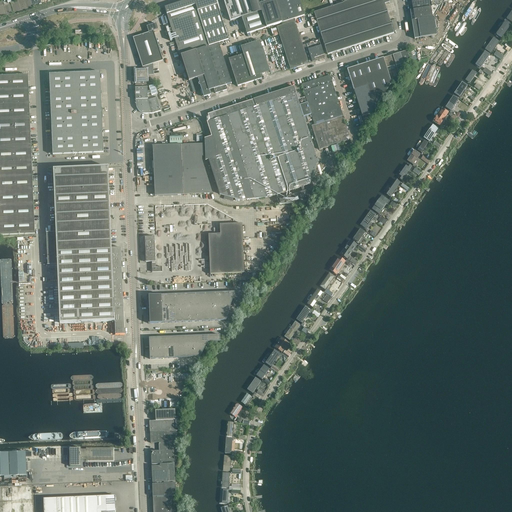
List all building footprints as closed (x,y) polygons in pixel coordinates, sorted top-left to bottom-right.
[(167,14),(180,56),(181,55),(219,43),(228,40),(215,0),(189,0),(165,8),(167,14)] [(247,34),(266,28),(257,0),(223,0),(230,21),(242,18),(247,34)] [(299,0),(274,0),(264,3),(264,1),(260,2),(259,0),(257,0),(266,28),(305,16),(299,0)] [(389,3),(388,0),(354,0),(314,13),(327,55),(391,34),(394,33),(385,4),(389,3)] [(410,11),(412,21),(434,17),(438,10),(442,0),(429,0),(431,7),(410,11)] [(431,7),(429,0),(411,0),(413,10),(431,7)] [(434,17),(412,21),(414,39),(437,36),(434,18),(433,18),(434,17)] [(511,24),(505,19),(494,35),(501,40),(511,24)] [(277,27),(290,70),(309,64),(312,63),(325,58),(319,40),(303,45),(295,21),(277,27)] [(147,27),(149,33),(153,32),(158,30),(156,24),(147,27)] [(163,61),(153,32),(149,33),(133,38),(143,68),(146,67),(163,61)] [(499,41),(493,37),(485,49),(491,54),(499,41)] [(229,59),(237,87),(261,79),(260,75),(269,72),(259,41),(241,47),(243,55),(229,59)] [(219,43),(181,55),(189,81),(198,78),(204,97),(210,95),(208,90),(214,88),(215,93),(227,90),(225,86),(231,84),(219,43)] [(387,68),(396,65),(399,74),(410,59),(409,58),(416,56),(414,48),(407,51),(383,58),(387,68)] [(487,56),(481,52),(475,62),(480,66),(487,56)] [(496,53),(494,56),(501,61),(503,58),(496,53)] [(387,68),(383,58),(347,70),(364,122),(365,122),(369,117),(369,116),(370,115),(392,84),(387,68)] [(135,86),(147,85),(146,67),(143,68),(135,70),(135,86)] [(485,68),(483,71),(490,77),(492,74),(485,68)] [(474,70),(466,80),(466,81),(467,81),(467,82),(468,82),(468,83),(469,83),(470,83),(477,72),(478,72),(478,71),(477,71),(477,70),(476,70),(476,69),(475,69),(475,70),(474,70)] [(100,72),(75,73),(76,94),(101,93),(100,72)] [(49,74),(50,95),(76,94),(75,73),(49,74)] [(0,76),(0,91),(28,90),(27,76),(0,76)] [(301,85),(305,97),(311,115),(314,125),(311,126),(319,150),(351,140),(330,76),(322,78),(322,77),(320,78),(320,79),(301,85)] [(149,86),(152,95),(158,93),(156,85),(149,86)] [(463,86),(457,95),(460,97),(467,88),(463,86)] [(311,115),(305,97),(298,100),(296,94),(294,87),(253,100),(240,104),(216,112),(208,115),(210,121),(207,122),(211,137),(204,139),(205,161),(208,160),(219,195),(243,201),(270,197),(310,184),(314,173),(319,172),(317,165),(318,163),(303,117),(311,115)] [(135,88),(136,106),(136,108),(138,110),(139,112),(141,113),(142,114),(145,114),(152,114),(161,111),(156,98),(148,101),(148,100),(147,88),(135,88)] [(28,90),(0,91),(0,105),(29,105),(28,90)] [(101,93),(76,94),(76,114),(102,113),(101,93)] [(76,94),(50,95),(51,115),(76,114),(76,94)] [(447,109),(450,112),(459,99),(456,97),(447,109)] [(29,105),(0,105),(0,120),(29,119),(29,105)] [(450,112),(443,107),(433,122),(440,127),(450,112)] [(102,113),(76,114),(77,134),(103,133),(102,113)] [(76,114),(51,115),(52,135),(77,134),(76,114)] [(453,115),(449,121),(454,124),(458,119),(453,115)] [(29,119),(0,120),(0,134),(30,133),(29,119)] [(435,125),(425,139),(429,142),(439,128),(435,125)] [(30,133),(0,134),(0,148),(31,148),(30,133)] [(103,133),(77,134),(78,154),(104,153),(103,133)] [(77,134),(52,135),(53,155),(78,154),(77,134)] [(427,144),(423,141),(417,150),(421,153),(427,144)] [(204,144),(181,145),(153,146),(155,196),(183,195),(212,194),(202,161),(202,157),(204,157),(204,144)] [(31,148),(0,148),(0,163),(31,162),(31,148)] [(421,155),(414,150),(406,160),(413,165),(421,155)] [(423,156),(421,160),(428,165),(430,162),(423,156)] [(31,162),(0,163),(0,177),(32,176),(31,162)] [(412,166),(407,163),(397,178),(402,181),(412,166)] [(115,321),(115,335),(125,335),(123,307),(123,302),(123,298),(121,257),(123,257),(123,253),(121,253),(121,248),(112,248),(108,167),(54,170),(56,230),(56,232),(47,233),(48,265),(58,265),(60,324),(115,321)] [(32,176),(0,177),(0,192),(33,191),(32,176)] [(401,183),(396,179),(385,195),(390,198),(401,183)] [(33,191),(0,192),(0,206),(33,205),(33,191)] [(279,200),(280,204),(301,204),(310,201),(307,191),(291,196),(291,197),(279,200)] [(382,195),(372,209),(379,214),(389,200),(382,195)] [(33,205),(0,206),(0,220),(34,219),(33,205)] [(376,215),(370,211),(360,226),(365,229),(376,215)] [(34,219),(0,220),(0,235),(35,234),(34,219)] [(208,235),(210,275),(244,273),(243,250),(242,223),(220,225),(220,234),(208,235)] [(360,229),(353,239),(359,243),(366,232),(360,229)] [(154,237),(145,237),(145,238),(146,252),(145,252),(145,255),(146,255),(146,262),(151,262),(152,273),(162,272),(162,268),(162,267),(156,267),(154,237)] [(358,246),(350,240),(340,255),(347,260),(358,246)] [(346,262),(339,258),(330,271),(336,276),(346,262)] [(335,277),(329,272),(319,287),(325,291),(335,277)] [(323,293),(317,289),(307,305),(313,309),(323,293)] [(326,296),(323,301),(327,304),(331,299),(326,296)] [(312,310),(306,306),(296,319),(302,324),(312,310)] [(301,325),(296,321),(284,337),(290,341),(301,325)] [(149,349),(159,348),(158,338),(149,338),(149,349)] [(289,343),(282,338),(274,348),(282,353),(289,343)] [(295,338),(292,343),(297,347),(300,342),(295,338)] [(206,346),(203,347),(198,347),(193,347),(193,358),(200,357),(206,346)] [(149,349),(150,359),(159,359),(159,348),(149,349)] [(280,356),(275,353),(267,364),(271,368),(280,356)] [(270,370),(264,366),(257,375),(263,379),(270,370)] [(262,382),(256,377),(248,387),(254,392),(262,382)] [(252,396),(248,393),(241,403),(245,405),(252,396)] [(243,407),(237,402),(229,414),(235,418),(243,407)] [(156,421),(149,421),(150,432),(176,431),(175,410),(156,411),(156,421)] [(227,423),(226,438),(233,438),(234,423),(227,423)] [(151,465),(152,465),(175,464),(174,443),(170,443),(159,443),(159,451),(151,451),(151,452),(152,452),(153,465),(151,465)] [(112,450),(81,450),(81,449),(70,449),(70,467),(81,467),(81,460),(113,460),(112,450)] [(32,457),(31,452),(26,452),(0,453),(0,476),(27,475),(26,457),(32,457)] [(223,472),(230,472),(231,456),(224,456),(223,472)] [(153,483),(175,482),(175,464),(152,465),(152,466),(152,483),(153,483)] [(229,486),(230,474),(223,473),(222,489),(229,489),(229,486)] [(176,511),(175,482),(153,483),(153,484),(152,484),(153,510),(153,511),(176,511)] [(219,505),(228,506),(229,490),(221,489),(219,505)] [(115,511),(115,496),(44,499),(44,511),(115,511)]
